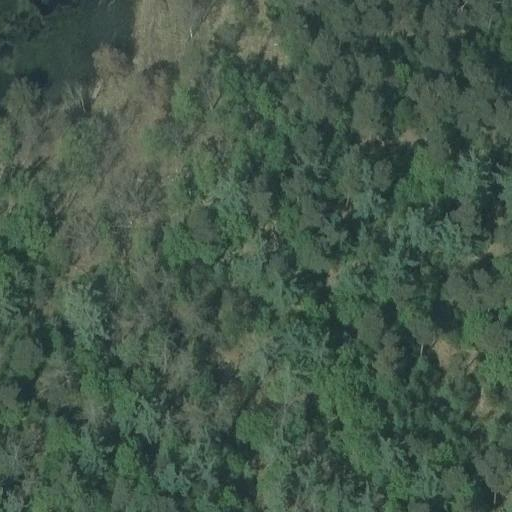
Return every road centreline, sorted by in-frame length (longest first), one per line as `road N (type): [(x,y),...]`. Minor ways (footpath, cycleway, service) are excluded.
road 1 (track): [(296,152),(323,241),(340,388),(375,511)]
road 2 (track): [(0,224),(132,240),(296,152)]
road 3 (track): [(296,152),(511,169)]
